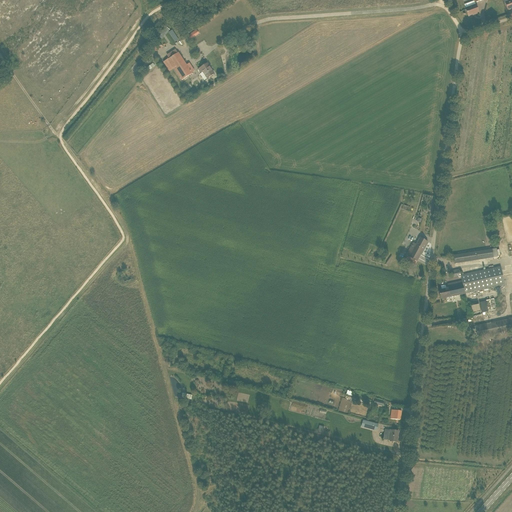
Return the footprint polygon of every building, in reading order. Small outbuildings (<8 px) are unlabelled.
[(475,15),(479,13),(476,4),(465,8),(468,16),(475,14),(475,15)] [(167,27),(159,36),(162,39),(170,30),(167,27)] [(175,42),(179,40),(172,30),(169,32),(175,42)] [(196,30),(188,36),(190,40),(199,34),(196,30)] [(192,74),(192,73),(186,65),(178,53),(175,50),(167,56),(169,59),(168,59),(163,63),(169,71),(174,68),(182,80),(192,74)] [(144,58),(136,63),(139,68),(147,63),(144,58)] [(204,81),(214,74),(207,64),(199,69),(201,73),(200,74),(204,81)] [(140,80),(145,75),(142,71),(136,75),(140,80)] [(413,243),(403,260),(414,266),(428,242),(420,238),(416,245),(413,243)] [(454,255),(455,264),(497,257),(496,249),(454,255)] [(460,275),(462,282),(464,294),(505,285),(501,266),(460,275)] [(130,270),(122,273),(125,282),(133,280),(130,270)] [(441,299),(464,294),(462,282),(446,285),(441,286),(442,290),(439,290),(441,299)] [(500,308),(498,298),(470,304),(473,317),(496,312),(496,309),(500,308)] [(511,318),(475,326),(478,339),(511,331),(511,318)] [(391,410),(390,419),(400,420),(401,411),(391,410)] [(377,431),(377,429),(379,424),(363,420),(361,427),(377,431)] [(398,431),(390,430),(389,432),(388,431),(387,440),(389,441),(397,442),(398,431)]
